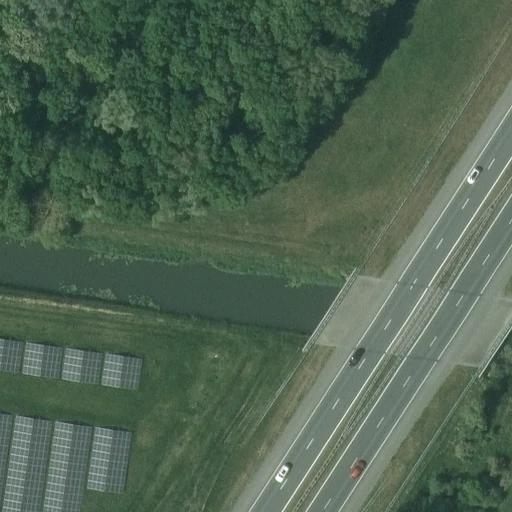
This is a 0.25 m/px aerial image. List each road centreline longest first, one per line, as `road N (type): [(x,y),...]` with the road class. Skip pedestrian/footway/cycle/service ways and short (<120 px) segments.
road 1 (motorway): [(511,132),(265,511)]
road 2 (motorway): [(322,511),(511,218)]
